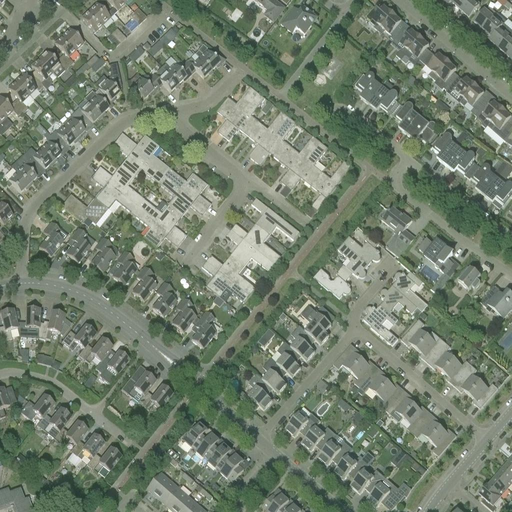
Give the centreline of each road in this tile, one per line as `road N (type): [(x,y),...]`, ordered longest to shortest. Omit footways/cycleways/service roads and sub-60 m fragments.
road 1 (residential): [(21,236),(26,214),(123,119),(175,109)]
road 2 (residential): [(408,159),(387,184),(511,273)]
road 3 (residential): [(353,332),(486,440)]
road 4 (residential): [(399,0),(511,94)]
road 5 (residential): [(257,441),(353,332)]
road 6 (tertiary): [(21,283),(85,294),(148,343)]
road 7 (residential): [(511,236),(408,159)]
